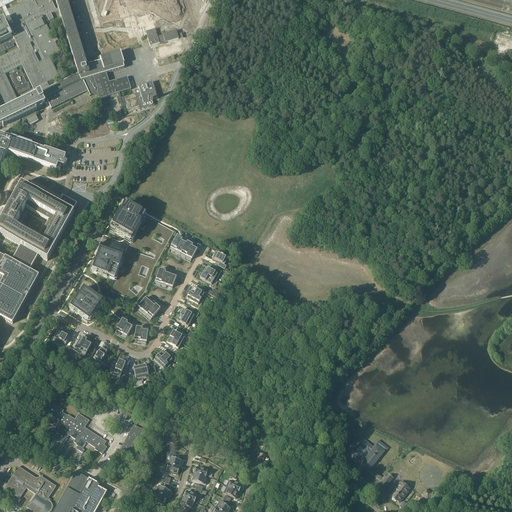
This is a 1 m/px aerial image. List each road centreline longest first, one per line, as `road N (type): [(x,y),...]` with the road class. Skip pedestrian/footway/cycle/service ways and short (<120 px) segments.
road 1 (residential): [(49,310),(146,354),(204,247)]
road 2 (track): [(412,297),(319,388),(315,412),(335,456)]
road 3 (unclassified): [(213,0),(165,99),(135,130)]
road 4 (track): [(511,201),(412,297)]
road 5 (residential): [(49,310),(115,196)]
